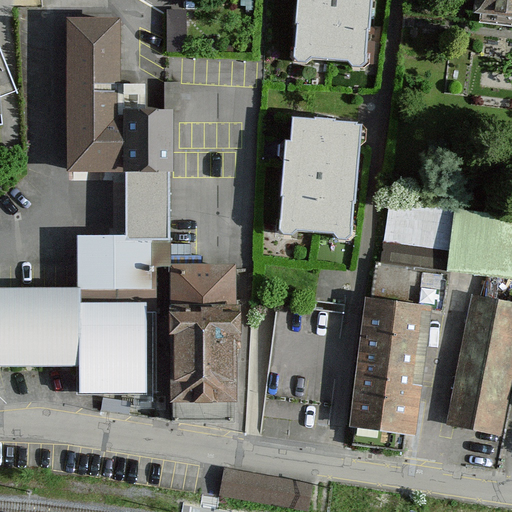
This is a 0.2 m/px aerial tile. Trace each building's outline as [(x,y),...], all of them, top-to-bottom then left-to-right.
[(373,0),(303,0),(300,65),(370,69),(373,0)] [(511,0),(477,0),(476,18),(511,21),(511,0)] [(175,5),(173,45),(190,46),(192,5),(175,5)] [(126,176),(126,115),(121,115),(121,23),(68,23),(68,176),(126,176)] [(257,69),(219,68),(218,105),(256,106),(257,69)] [(182,86),(166,86),(167,113),(182,113),(182,86)] [(172,115),(126,115),(126,176),(126,240),(152,240),(152,276),(172,276),(172,115)] [(196,116),(172,115),(172,276),(172,406),(237,406),(237,338),(243,338),(243,318),(237,318),(237,268),(196,268),(196,116)] [(360,127),(290,123),(285,238),(355,241),(360,127)] [(457,206),(392,199),(386,257),(511,271),(511,209),(457,203),(457,206)] [(152,399),(152,276),(152,240),(126,240),(79,240),(79,293),(79,370),(79,399),(152,399)] [(355,448),(406,453),(421,313),(446,316),(450,275),(374,267),(355,448)] [(0,369),(79,370),(79,293),(0,292),(0,369)] [(511,305),(475,299),(450,427),(503,437),(511,391),(511,305)] [(229,473),(225,499),(302,511),(311,511),(315,487),(229,473)]
